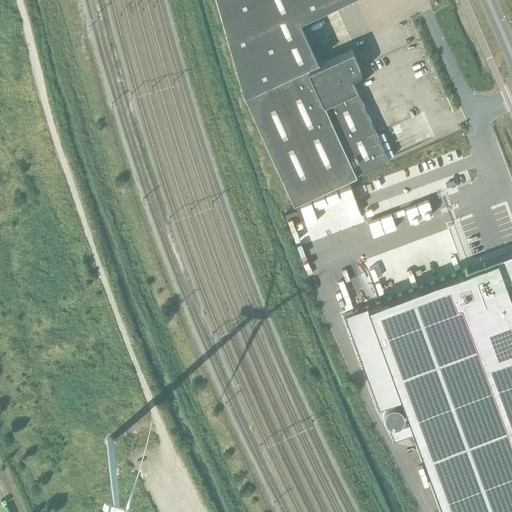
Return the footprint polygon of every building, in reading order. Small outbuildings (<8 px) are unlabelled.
[(360,67),(352,49),(319,64),(317,60),(318,60),(318,59),(317,59),(298,19),(340,0),(216,0),(244,93),(243,93),(243,94),(293,203),(389,159),(356,88),(351,77),(358,74),(359,73),(360,73),(360,72),(360,71),(361,70),(361,69),(361,68),(360,68),(360,67)] [(429,146),(433,157),(450,150),(446,139),(429,146)] [(442,232),(432,236),(435,245),(445,242),(442,232)] [(511,252),(345,313),(379,407),(403,399),(411,422),(398,427),(402,438),(415,433),(443,511),(511,511),(511,295),(506,279),(511,276),(511,252)] [(426,507),(420,494),(416,496),(423,509),(426,507)]
